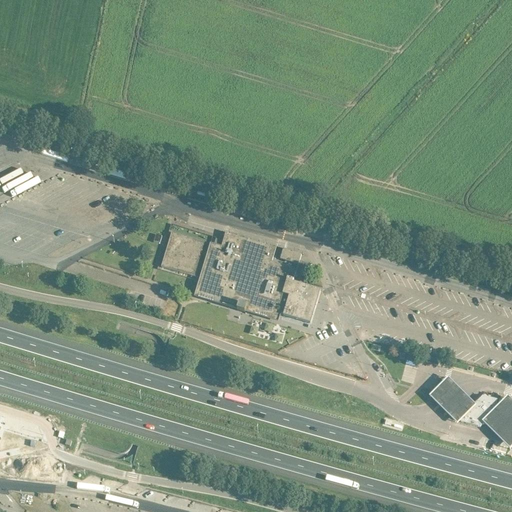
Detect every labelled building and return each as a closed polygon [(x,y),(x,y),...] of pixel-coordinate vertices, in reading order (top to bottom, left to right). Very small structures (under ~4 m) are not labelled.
[(172,233),(161,268),(200,279),(195,295),(238,307),(239,303),(243,305),(248,306),(246,310),(276,319),(278,313),(284,314),(283,316),(283,317),(308,324),(311,325),(319,298),(321,291),(299,285),(300,281),(302,276),(308,278),(310,269),(311,265),(300,261),(301,256),(301,255),(286,251),(284,250),(280,260),(297,266),(296,270),(272,262),(277,248),(276,247),(263,243),(261,243),(257,242),(248,239),(231,234),(226,232),(221,247),(216,245),(211,244),(172,233)] [(156,235),(154,243),(160,245),(162,237),(156,235)] [(437,407),(456,425),(475,406),(456,388),(447,379),(428,398),(437,407)] [(483,396),(459,421),(461,423),(480,428),(504,404),(502,402),(483,396)] [(501,404),(481,424),(496,439),(509,451),(511,447),(511,404),(506,399),(501,404)]
